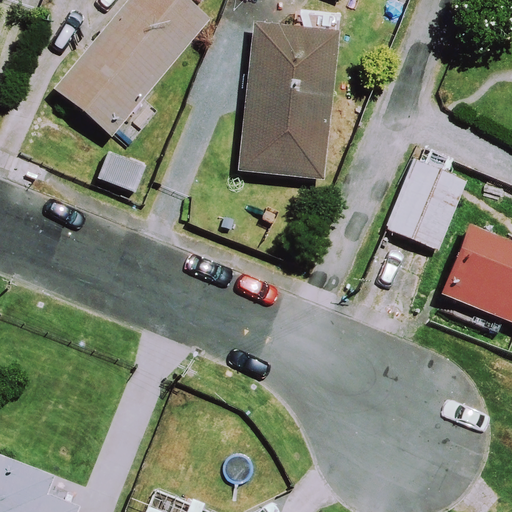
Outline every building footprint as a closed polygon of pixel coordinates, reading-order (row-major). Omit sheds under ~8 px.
[(200,24),(169,0),(130,0),(52,101),(107,143),(200,24)] [(336,40),(250,30),(233,175),(318,186),(336,40)] [(462,187),(411,166),(383,234),(434,255),(462,187)] [(511,251),(464,233),(438,301),(511,329),(511,251)] [(74,511),(81,496),(0,464),(0,511),(74,511)] [(205,511),(153,491),(144,511),(205,511)]
